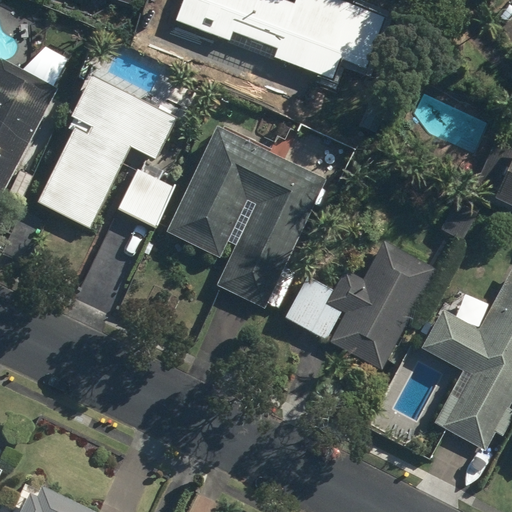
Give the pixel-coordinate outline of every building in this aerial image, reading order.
[(104,0),(141,11),(144,0),(104,0)] [(332,0),(296,0),(295,5),(282,0),(183,0),(175,23),(229,43),(233,33),(278,50),(274,60),(324,78),(328,70),(334,72),(341,53),(336,51),(352,7),(332,0)] [(0,199),(57,92),(1,63),(0,64),(0,199)] [(157,163),(178,121),(93,79),(72,121),(92,131),(89,137),(76,130),(39,205),(90,230),(130,150),(157,163)] [(168,235),(220,259),(243,210),(252,214),(217,286),(264,308),(324,182),(217,131),(168,235)] [(181,181),(143,161),(118,208),(155,228),(181,181)] [(511,165),(495,202),(511,209),(511,165)] [(478,216),(458,203),(440,229),(460,242),(478,216)] [(329,344),(381,372),(437,270),(385,242),(364,281),(346,272),(328,305),(345,314),(329,344)] [(434,424),(485,452),(511,401),(511,271),(479,331),(443,312),(422,351),(462,373),(434,424)] [(100,511),(27,479),(11,511),(100,511)]
